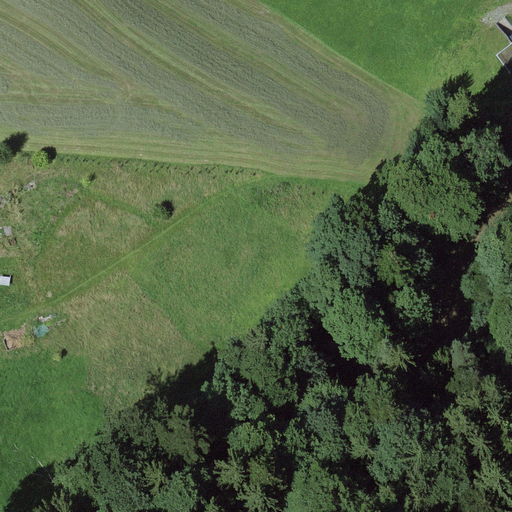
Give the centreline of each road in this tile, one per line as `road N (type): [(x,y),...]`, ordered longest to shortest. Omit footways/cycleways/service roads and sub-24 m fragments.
road 1 (track): [(0,333),(69,351),(194,277)]
road 2 (track): [(463,325),(461,280),(511,217)]
